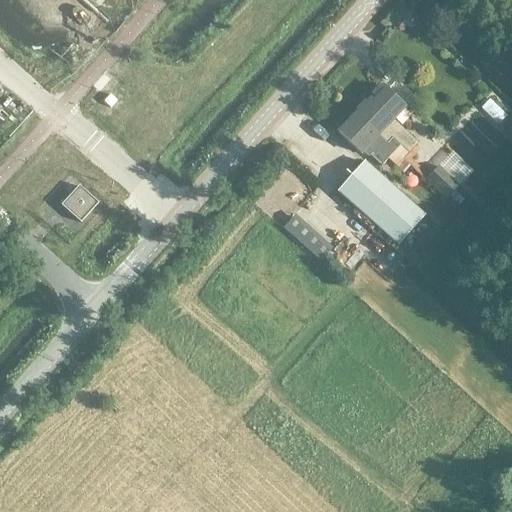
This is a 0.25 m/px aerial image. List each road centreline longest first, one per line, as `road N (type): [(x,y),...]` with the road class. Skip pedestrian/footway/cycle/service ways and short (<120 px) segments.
road 1 (tertiary): [(0,413),(372,0)]
road 2 (track): [(0,63),(178,213)]
